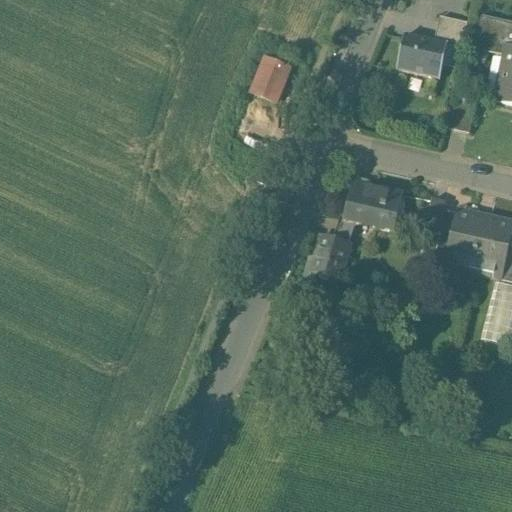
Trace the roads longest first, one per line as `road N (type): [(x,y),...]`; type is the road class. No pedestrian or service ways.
road 1 (residential): [(111,144),(0,389)]
road 2 (residential): [(511,185),(317,141)]
road 3 (residential): [(111,144),(286,224)]
road 4 (residential): [(224,386),(286,224)]
road 5 (residential): [(317,141),(378,0)]
road 6 (unclassified): [(172,511),(224,386)]
road 7 (residential): [(0,94),(111,144)]
